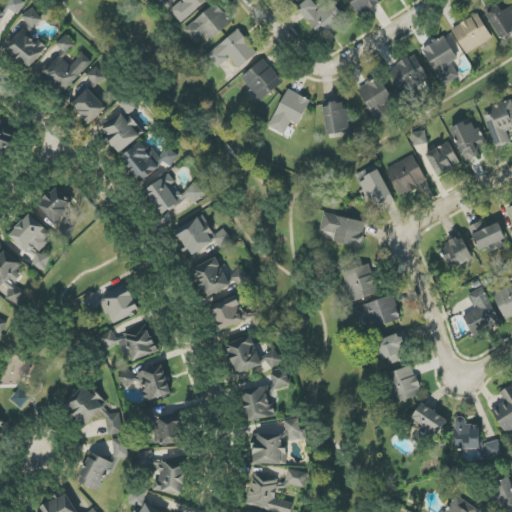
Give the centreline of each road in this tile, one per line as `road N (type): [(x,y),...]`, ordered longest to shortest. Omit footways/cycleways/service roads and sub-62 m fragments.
road 1 (residential): [(0,87),(94,178),(142,242),(211,401),(220,457),(213,511)]
road 2 (residential): [(511,175),(406,234),(404,252),(423,301)]
road 3 (residential): [(322,68),(445,0)]
road 4 (residential): [(423,301),(451,369),(484,373),(511,357)]
